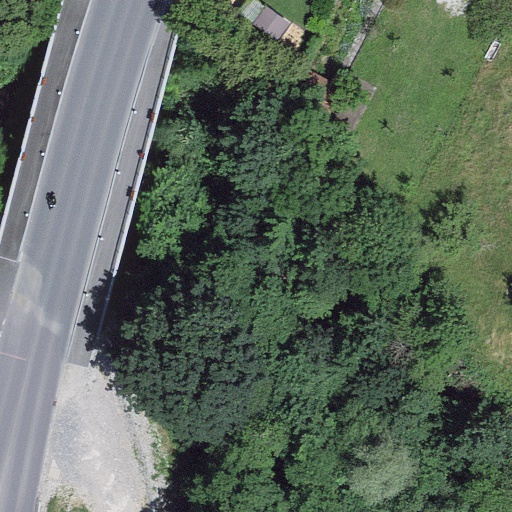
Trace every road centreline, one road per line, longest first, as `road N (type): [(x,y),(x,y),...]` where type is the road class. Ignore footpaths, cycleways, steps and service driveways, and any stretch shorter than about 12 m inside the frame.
road 1 (secondary): [(36,349),(129,0)]
road 2 (track): [(36,349),(95,430),(112,463),(121,511)]
road 3 (secondary): [(0,486),(36,349)]
